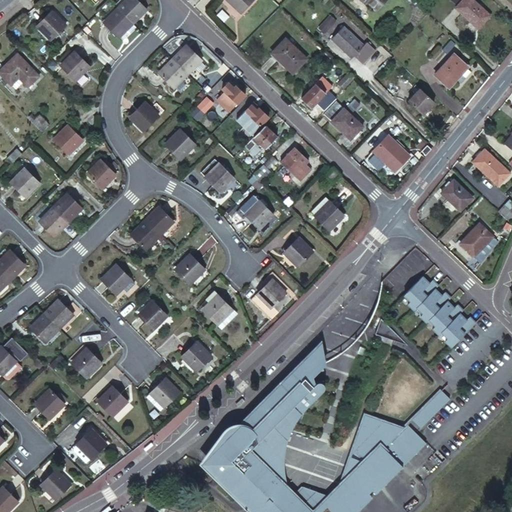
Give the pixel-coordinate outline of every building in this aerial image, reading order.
[(135,0),(122,15),(134,27),(141,20),(144,21),(150,15),(135,0)] [(226,0),(238,12),(249,0),(226,0)] [(358,0),(364,6),(366,4),(375,13),(387,0),(358,0)] [(473,0),(465,0),(458,8),(479,28),(491,16),(473,0)] [(50,12),(38,23),(52,38),(67,25),(59,17),(58,18),(50,12)] [(122,15),(108,29),(123,43),(128,38),(126,36),(134,27),(122,15)] [(329,17),(318,29),(324,34),(335,22),(329,17)] [(343,26),(330,40),(351,60),(354,57),(363,65),(376,52),(367,44),(364,46),(343,26)] [(281,36),(266,50),(288,73),(303,59),(281,36)] [(187,53),(174,67),(187,79),(193,73),(195,74),(202,67),(187,53)] [(0,74),(10,85),(17,78),(29,66),(17,54),(0,70),(0,74)] [(75,54),(61,68),(76,83),(83,76),(81,73),(87,67),(75,54)] [(451,54),(433,74),(446,85),(464,66),(451,54)] [(17,78),(27,89),(40,77),(29,66),(17,78)] [(174,67),(161,81),(175,95),(182,88),(180,86),(187,79),(174,67)] [(315,83),(320,87),(332,74),(327,70),(315,83)] [(347,76),(332,91),(336,95),(351,80),(347,76)] [(229,79),(226,82),(232,88),(235,85),(229,79)] [(221,88),(223,90),(227,93),(230,96),(227,100),(232,106),(244,94),(235,85),(232,88),(226,82),(221,88)] [(315,83),(302,96),(312,106),(326,93),(320,87),(315,83)] [(420,90),(410,100),(422,113),(432,102),(420,90)] [(354,100),(347,107),(352,112),(359,105),(354,100)] [(143,102),(131,113),(145,127),(158,113),(151,106),(149,108),(143,102)] [(336,102),(324,114),(350,140),(363,127),(336,102)] [(251,105),(238,118),(252,131),(267,116),(259,108),(257,110),(251,105)] [(275,137),(263,124),(251,137),(259,144),(264,149),(275,137)] [(71,125),(57,138),(71,153),(78,146),(76,144),(82,138),(71,125)] [(178,129),(164,143),(176,156),(184,148),(187,150),(193,143),(178,129)] [(511,149),(511,135),(509,133),(501,142),(510,151),(511,149)] [(388,136),(372,152),(395,174),(411,158),(388,136)] [(252,151),(259,144),(251,137),(244,144),(249,148),(252,151)] [(244,154),(249,148),(244,144),(239,149),(244,154)] [(424,156),(431,149),(425,144),(419,151),(424,156)] [(292,149),(279,163),(298,181),(308,171),(302,165),(305,162),(292,149)] [(14,150),(7,156),(11,161),(18,154),(14,150)] [(480,151),(468,163),(491,186),(504,174),(480,151)] [(273,156),(263,166),(267,171),(277,161),(273,156)] [(107,161),(92,175),(106,189),(114,182),(112,180),(118,173),(107,161)] [(216,163),(201,177),(214,189),(220,183),(223,184),(230,178),(216,163)] [(260,164),(250,175),(255,180),(258,183),(268,172),(267,171),(263,166),(260,164)] [(330,180),(337,172),(331,166),(323,175),(330,180)] [(25,169),(11,183),(23,196),(30,189),(33,191),(39,184),(25,169)] [(449,178),(437,191),(456,209),(468,196),(449,178)] [(269,184),(264,189),(268,194),(273,189),(269,184)] [(69,194),(55,207),(68,220),(75,214),(77,215),(83,209),(69,194)] [(284,200),(280,205),(283,208),(288,204),(284,200)] [(258,202),(244,216),(257,228),(264,222),(265,223),(272,216),(258,202)] [(157,203),(145,217),(157,228),(163,222),(166,224),(173,216),(157,203)] [(328,204),(314,218),(328,231),(335,224),(334,222),(340,216),(328,204)] [(511,215),(501,205),(495,212),(506,222),(511,216),(511,215)] [(55,207),(41,221),(55,236),(63,229),(61,226),(68,220),(55,207)] [(145,217),(131,233),(147,246),(153,239),(150,236),(157,228),(145,217)] [(476,221),(458,240),(471,252),(489,233),(476,221)] [(298,243),(286,256),(300,270),(315,256),(308,249),(306,251),(298,243)] [(11,248),(0,257),(0,266),(8,275),(16,268),(17,270),(24,263),(11,248)] [(190,258),(177,271),(192,286),(199,279),(197,276),(203,270),(190,258)] [(119,266),(104,280),(117,292),(124,285),(126,287),(133,281),(119,266)] [(420,277),(416,273),(398,291),(404,297),(401,300),(408,306),(410,303),(428,285),(432,282),(426,276),(420,282),(418,279),(420,277)] [(273,281),(260,293),(274,307),(290,293),(282,285),(280,288),(273,281)] [(433,289),(428,285),(410,303),(417,309),(414,312),(420,318),(423,315),(441,297),(444,294),(438,288),(432,294),(430,292),(433,289)] [(224,297),(210,311),(224,325),(231,318),(229,315),(236,308),(224,297)] [(445,302),(441,297),(423,315),(429,322),(426,324),(433,330),(435,328),(453,310),(456,307),(451,301),(445,306),(443,304),(445,302)] [(64,298),(49,310),(61,323),(68,318),(70,320),(77,313),(64,298)] [(158,300),(144,314),(157,327),(163,321),(165,322),(172,315),(158,300)] [(49,310),(34,323),(47,339),(55,333),(53,331),(61,323),(49,310)] [(457,314),(453,310),(435,328),(442,334),(439,337),(445,343),(469,319),(463,313),(457,319),(455,317),(457,314)] [(15,334),(5,344),(13,353),(14,352),(22,360),(30,352),(26,347),(15,334)] [(197,340),(186,353),(201,367),(214,352),(207,345),(205,347),(197,340)] [(419,438),(409,428),(400,420),(390,430),(387,427),(390,423),(389,422),(388,422),(387,422),(385,420),(384,420),(383,420),(382,420),(382,419),(381,419),(380,419),(379,419),(376,419),(375,418),(374,418),(374,419),(372,418),(371,419),(370,419),(369,419),(368,419),(367,419),(366,420),(365,420),(363,421),(361,422),(360,422),(360,423),(359,423),(358,424),(357,424),(357,425),(356,426),(355,426),(355,427),(354,427),(354,428),(353,428),(353,429),(352,430),(352,431),(351,431),(351,432),(350,433),(350,435),(349,435),(344,449),(364,456),(360,462),(355,460),(356,458),(343,453),(334,479),(320,493),(311,490),(310,487),(296,482),(285,493),(280,488),(282,486),(282,485),(281,484),(281,483),(280,481),(280,480),(280,479),(280,478),(279,477),(279,476),(276,480),(249,453),(275,433),(279,438),(280,437),(280,436),(280,435),(281,434),(281,433),(281,432),(282,430),(282,429),(283,428),(283,427),(284,427),(284,426),(284,425),(285,424),(287,419),(288,418),(289,416),(290,415),(290,414),(293,409),(295,408),(295,407),(296,406),(297,405),(298,404),(316,385),(317,385),(317,384),(317,383),(317,382),(317,381),(317,380),(316,380),(316,379),(315,378),(314,378),(314,377),(313,377),(312,377),(311,377),(310,377),(310,378),(309,378),(308,378),(308,379),(306,372),(310,368),(319,364),(318,360),(320,358),(311,340),(287,364),(236,417),(235,423),(234,422),(233,422),(229,422),(228,422),(227,423),(226,423),(225,423),(224,423),(224,424),(223,424),(222,424),(221,425),(220,426),(219,426),(219,427),(218,427),(218,428),(217,428),(215,431),(215,432),(215,433),(214,434),(214,435),(214,436),(214,437),(213,437),(213,440),(213,441),(213,442),(214,442),(214,443),(214,444),(214,445),(215,446),(215,447),(215,448),(216,448),(216,449),(217,450),(218,451),(214,455),(210,451),(200,461),(210,470),(208,472),(248,511),(347,511),(370,489),(366,485),(369,482),(373,486),(419,438)] [(5,344),(0,348),(0,368),(5,373),(5,372),(8,375),(9,376),(11,376),(23,364),(18,359),(19,359),(13,353),(5,344)] [(91,347),(77,361),(91,375),(99,368),(97,366),(103,359),(91,347)] [(165,378),(153,390),(167,404),(182,389),(175,383),(172,385),(165,378)] [(115,384),(101,397),(115,413),(122,406),(120,404),(128,398),(115,384)] [(443,394),(435,386),(406,415),(414,423),(439,398),(443,394)] [(54,390),(39,403),(51,416),(59,409),(62,410),(67,404),(54,390)] [(93,427),(80,439),(81,441),(92,453),(93,454),(109,439),(101,431),(99,433),(93,427)] [(278,444),(279,438),(275,433),(249,453),(276,480),(279,476),(279,475),(278,472),(278,471),(278,470),(277,466),(277,464),(277,463),(277,461),(277,459),(277,458),(277,456),(277,452),(277,451),(277,450),(278,449),(278,448),(278,445),(278,444)] [(92,453),(81,441),(79,443),(79,445),(89,456),(92,453)] [(59,468),(48,479),(61,493),(76,480),(69,472),(67,474),(59,468)] [(7,484),(0,491),(0,504),(6,510),(13,503),(15,505),(22,498),(7,484)] [(179,511),(180,507),(142,499),(139,511),(179,511)]
